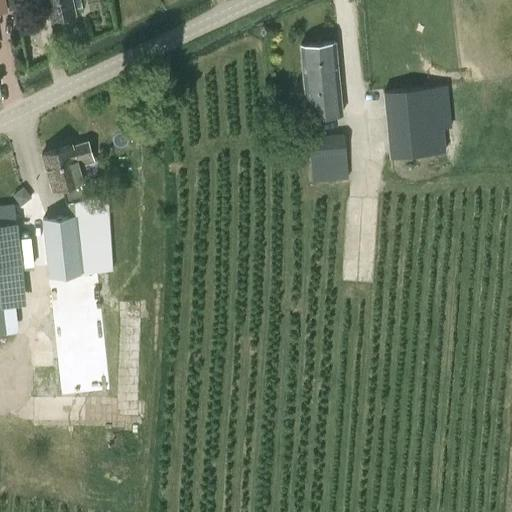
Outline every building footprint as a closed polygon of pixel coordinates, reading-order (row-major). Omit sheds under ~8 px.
[(45,0),(49,19),(76,14),(75,9),(81,7),(79,0),(45,0)] [(335,41),(299,44),(306,117),(342,114),(335,41)] [(446,152),(444,128),(452,128),(447,84),(382,90),(389,157),(446,152)] [(312,182),(348,179),(344,134),(308,137),(312,182)] [(67,215),(41,217),(47,275),(81,273),(114,270),(109,207),(92,208),(92,195),(85,197),(81,180),(82,180),(78,166),(95,161),(88,139),(70,145),(70,144),(42,153),(52,189),(61,187),(65,199),(67,215)] [(16,221),(0,222),(0,333),(4,333),(1,307),(15,305),(26,303),(22,262),(16,221)]
